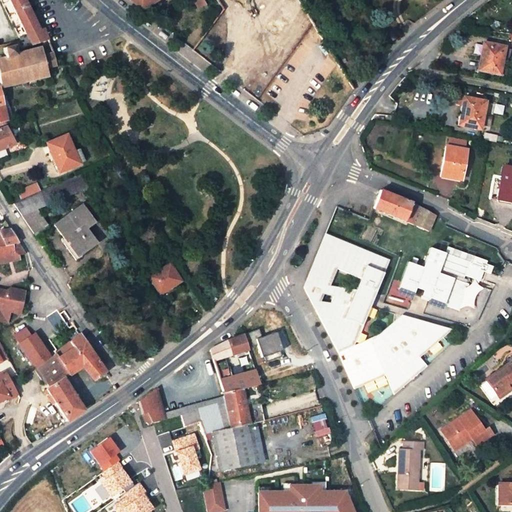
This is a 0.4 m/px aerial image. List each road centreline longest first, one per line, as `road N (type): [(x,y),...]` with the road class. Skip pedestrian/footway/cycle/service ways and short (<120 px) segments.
road 1 (tertiary): [(323,161),(282,143),(96,0)]
road 2 (residential): [(376,511),(270,266)]
road 3 (residential): [(158,372),(111,364),(0,201)]
road 4 (secondary): [(468,0),(369,93),(323,161)]
road 5 (residential): [(323,161),(511,244)]
road 6 (secondary): [(158,372),(0,488)]
road 7 (secondary): [(270,266),(158,372)]
